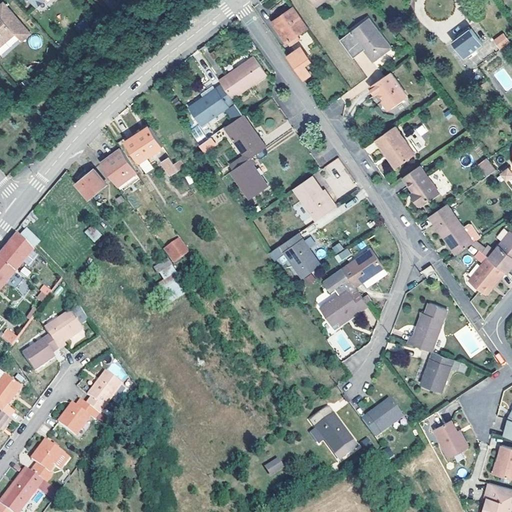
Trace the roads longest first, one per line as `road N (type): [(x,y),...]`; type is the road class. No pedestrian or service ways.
road 1 (residential): [(237,0),(407,250),(357,387)]
road 2 (tertiary): [(21,204),(99,114),(237,0)]
